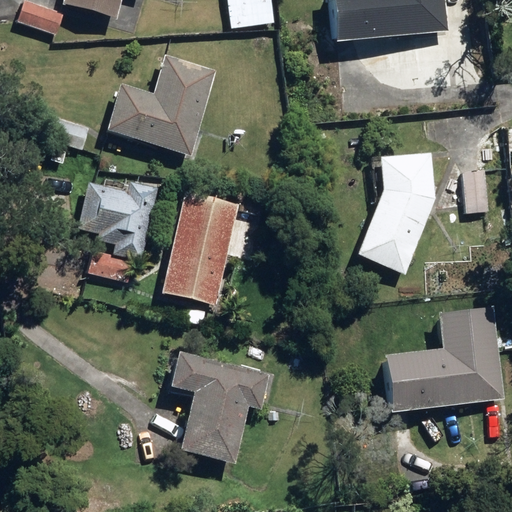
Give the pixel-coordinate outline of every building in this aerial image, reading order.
[(63,0),(60,13),(115,27),(121,0),(140,0),(142,0),(63,0)] [(226,0),(231,33),(273,27),(269,0),(226,0)] [(329,0),(335,49),(448,36),(443,0),(329,0)] [(17,27),(55,40),(62,17),(24,5),(17,27)] [(309,56),(311,70),(324,69),(322,54),(309,56)] [(104,138),(190,162),(214,76),(162,61),(151,100),(118,91),(104,138)] [(41,160),(61,166),(66,148),(82,152),(88,133),(49,122),(43,142),(46,143),(41,160)] [(356,260),(404,278),(433,204),(429,159),(379,163),(382,196),(356,260)] [(461,176),(466,218),(488,215),(483,174),(480,174),(479,168),(464,170),(465,175),(461,176)] [(86,277),(127,286),(132,265),(139,267),(156,193),(127,187),(125,198),(86,189),(76,234),(98,239),(96,246),(113,250),(111,259),(91,255),(86,277)] [(159,299),(215,312),(237,211),(181,198),(159,299)] [(378,368),(388,423),(503,404),(493,348),(378,368)] [(178,460),(233,472),(247,413),(260,416),(268,380),(176,360),(168,396),(191,401),(178,460)]
